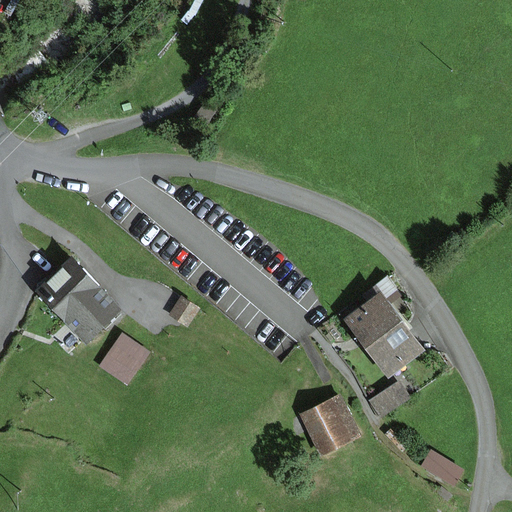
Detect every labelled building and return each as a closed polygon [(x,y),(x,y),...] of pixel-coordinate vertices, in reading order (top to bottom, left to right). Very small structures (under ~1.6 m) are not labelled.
[(41,292),(86,339),(119,308),(74,261),(56,278),(41,292)] [(183,298),(173,314),(187,323),(197,308),(183,298)] [(352,320),(391,371),(420,349),(382,298),(352,320)] [(129,387),(152,356),(123,334),(100,365),(129,387)] [(370,402),(379,417),(409,399),(399,384),(370,402)] [(305,413),(326,456),(356,441),(335,398),(305,413)]
